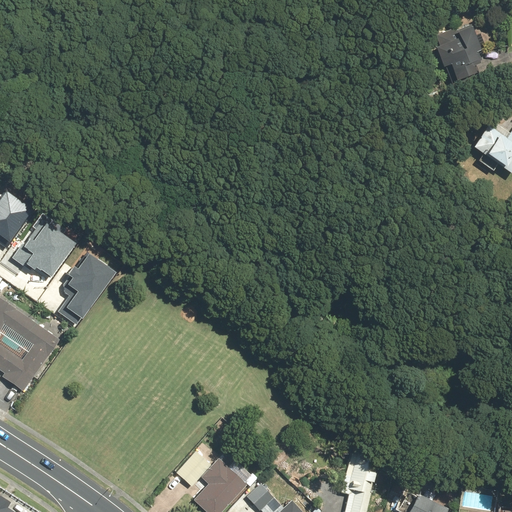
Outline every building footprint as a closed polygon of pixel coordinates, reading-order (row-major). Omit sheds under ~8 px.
[(467,23),(430,36),(444,79),(482,66),(467,23)] [(484,124),(468,146),(508,174),(511,168),(511,124),(503,138),(484,124)] [(3,189),(0,192),(0,238),(7,244),(32,210),(3,189)] [(39,212),(10,254),(32,269),(34,265),(52,277),(78,239),(39,212)] [(69,274),(64,281),(64,288),(69,292),(58,307),(78,321),(114,271),(86,251),(75,267),(72,264),(67,272),(69,274)] [(60,339),(0,295),(0,368),(5,372),(2,376),(23,391),(60,339)] [(359,511),(368,459),(343,455),(338,490),(344,491),(340,511),(359,511)] [(201,511),(217,511),(243,485),(214,457),(195,477),(203,484),(189,500),(201,511)] [(0,496),(0,511),(15,511),(8,507),(11,502),(1,495),(0,496)] [(438,511),(439,510),(409,497),(402,511),(438,511)] [(275,511),(304,511),(291,498),(275,511)]
